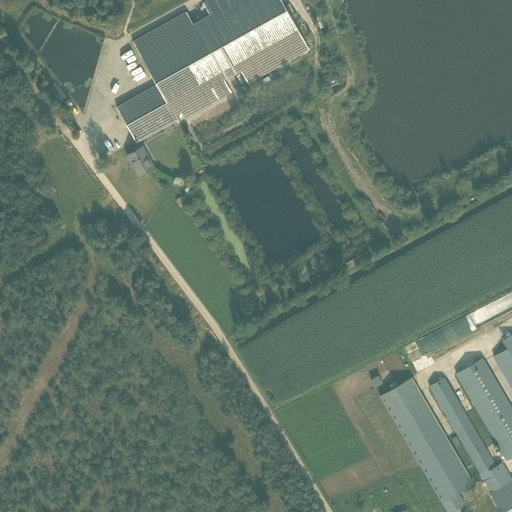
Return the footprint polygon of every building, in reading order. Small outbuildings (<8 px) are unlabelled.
[(231,92),(224,79),(241,70),(248,82),(309,48),(281,0),(206,0),(203,2),(209,14),(193,23),(186,11),(133,41),(157,84),(116,107),(136,141),(176,118),(178,122),(231,92)] [(142,146),(127,155),(139,176),(154,168),(142,146)] [(357,248),(343,256),(350,268),(370,256),(363,244),(357,248)] [(511,344),(493,356),(511,389),(511,344)] [(511,456),(511,408),(482,357),(455,373),(506,460),(511,456)] [(496,465),(444,377),(428,386),(491,491),(489,492),(498,506),(499,506),(503,511),(511,511),(511,479),(501,462),(496,465)] [(473,485),(410,378),(379,396),(447,511),(450,511),(464,504),(458,493),(473,485)]
